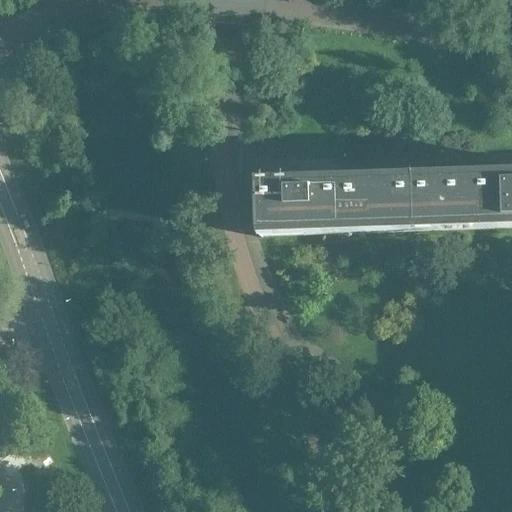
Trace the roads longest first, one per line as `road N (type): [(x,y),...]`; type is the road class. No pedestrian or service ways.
road 1 (unknown): [(511,145),(240,158)]
road 2 (tertiary): [(125,511),(44,310)]
road 3 (tertiary): [(44,310),(0,195)]
